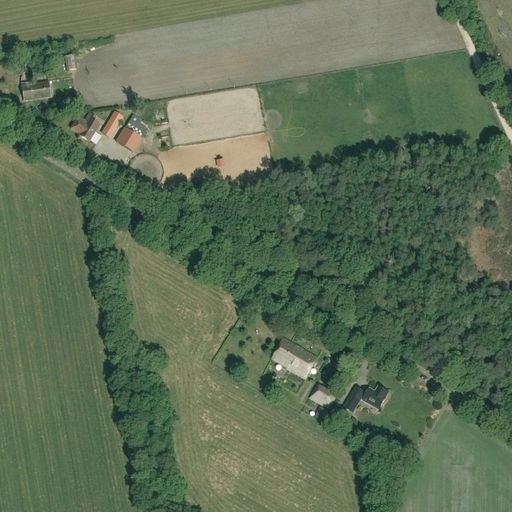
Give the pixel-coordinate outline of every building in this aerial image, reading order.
[(50,55),(52,66),(62,64),(60,53),(50,55)] [(66,58),(67,72),(76,71),(75,57),(66,58)] [(27,64),(24,65),(16,66),(17,75),(28,74),(27,64)] [(31,83),(21,85),(23,103),(51,99),(48,83),(31,85),(31,83)] [(60,105),(62,115),(76,113),(74,103),(60,105)] [(101,134),(105,137),(110,139),(123,119),(114,113),(101,134)] [(70,130),(80,136),(79,137),(89,143),(99,126),(94,123),(96,119),(89,115),(86,121),(78,117),(70,130)] [(142,139),(125,128),(116,143),(133,153),(142,139)] [(165,151),(174,150),(173,139),(164,140),(165,151)] [(272,360),(306,379),(318,359),(284,340),(272,360)] [(337,396),(319,386),(310,400),(329,411),(337,396)] [(380,409),(385,399),(388,394),(378,388),(375,393),(369,390),(367,395),(356,389),(344,409),(353,414),(361,401),(372,407),(373,405),(380,409)] [(336,403),(330,414),(330,415),(334,418),(341,406),(336,403)] [(330,414),(327,413),(328,412),(320,407),(314,418),(325,424),(330,415),(330,414)]
